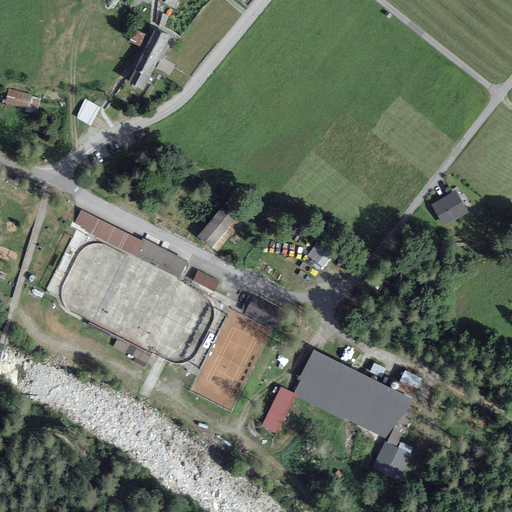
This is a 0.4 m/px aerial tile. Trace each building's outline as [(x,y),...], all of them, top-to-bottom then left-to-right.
[(171,37),(157,29),(146,47),(161,56),(163,57),(174,39),(171,37)] [(146,47),(136,68),(151,76),(161,56),(146,47)] [(162,57),(156,68),(169,75),(175,65),(162,57)] [(129,82),(144,90),(151,76),(136,68),(129,82)] [(38,111),(41,99),(31,97),(31,95),(9,90),(6,103),(38,111)] [(91,125),(101,108),(86,100),(76,117),(91,125)] [(455,191),(431,205),(443,226),(467,212),(455,191)] [(239,225),(219,209),(194,239),(214,255),(239,225)] [(141,241),(81,210),(74,223),(179,278),(188,262),(142,238),(141,241)] [(220,280),(198,270),(193,281),(215,291),(220,280)] [(286,316),(251,299),(244,313),(279,330),(286,316)] [(296,395),(295,397),(384,438),(414,399),(313,350),(298,379),(300,381),(294,393),(296,395)] [(277,434),(295,397),(296,395),(294,393),(281,387),(262,426),(277,434)] [(411,454),(385,442),(374,468),(400,479),(411,454)]
